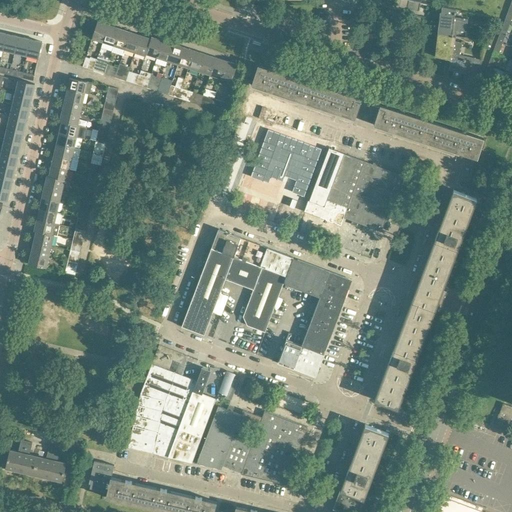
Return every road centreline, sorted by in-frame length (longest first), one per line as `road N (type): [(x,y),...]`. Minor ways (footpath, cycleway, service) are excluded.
road 1 (residential): [(329,394),(175,337),(169,320),(215,215),(375,269)]
road 2 (residential): [(511,108),(192,8)]
road 3 (residential): [(423,227),(444,170),(436,158),(250,96),(245,113)]
road 4 (residential): [(7,261),(61,32)]
road 5 (residential): [(120,468),(303,511)]
road 6 (residential): [(358,405),(405,280)]
road 7 (residential): [(441,437),(490,313)]
road 8 (residential): [(329,394),(375,269)]
road 9 (unclassified): [(475,308),(428,432)]
